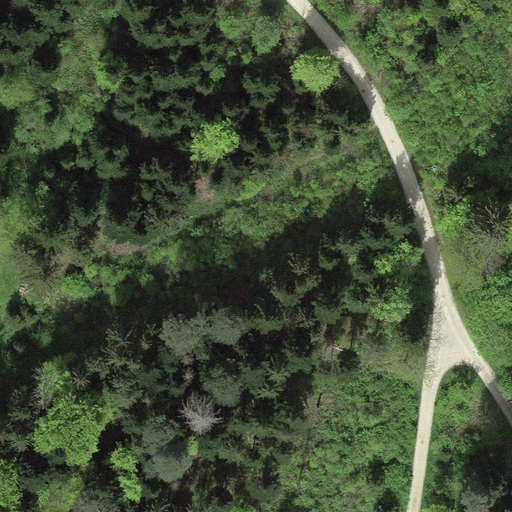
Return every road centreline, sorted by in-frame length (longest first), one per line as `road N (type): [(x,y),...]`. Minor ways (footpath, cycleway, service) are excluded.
road 1 (track): [(298,0),(336,42),(404,161),(447,321)]
road 2 (track): [(447,321),(414,511)]
